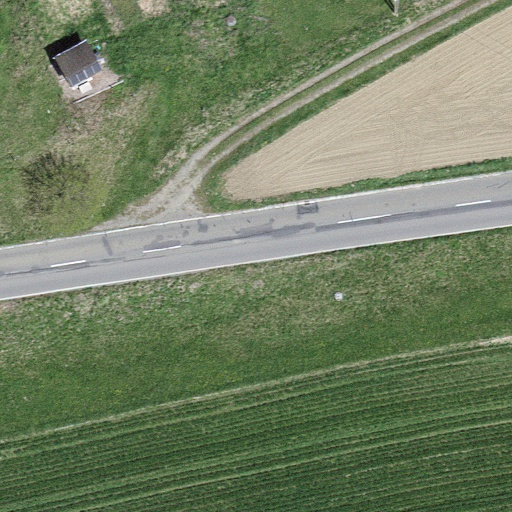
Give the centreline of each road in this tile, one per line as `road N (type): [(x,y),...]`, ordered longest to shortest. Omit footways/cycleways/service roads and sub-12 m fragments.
road 1 (unclassified): [(0,274),(511,202)]
road 2 (track): [(478,0),(390,43),(187,179),(158,251)]
